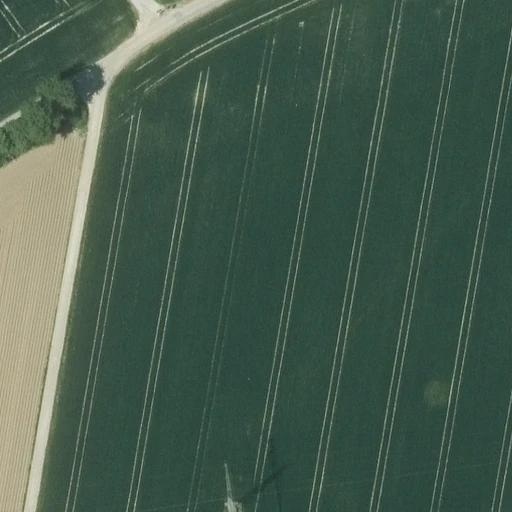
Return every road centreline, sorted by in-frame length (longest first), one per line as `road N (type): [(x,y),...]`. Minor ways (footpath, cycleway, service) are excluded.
road 1 (track): [(103,65),(27,511)]
road 2 (track): [(0,131),(160,29),(223,0)]
